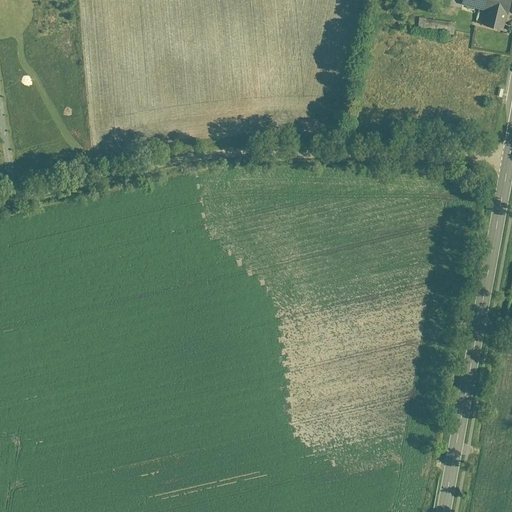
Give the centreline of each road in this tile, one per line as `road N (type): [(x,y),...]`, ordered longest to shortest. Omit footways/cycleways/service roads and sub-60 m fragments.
road 1 (unclassified): [(508,157),(230,148),(0,204)]
road 2 (primary): [(440,511),(508,157)]
